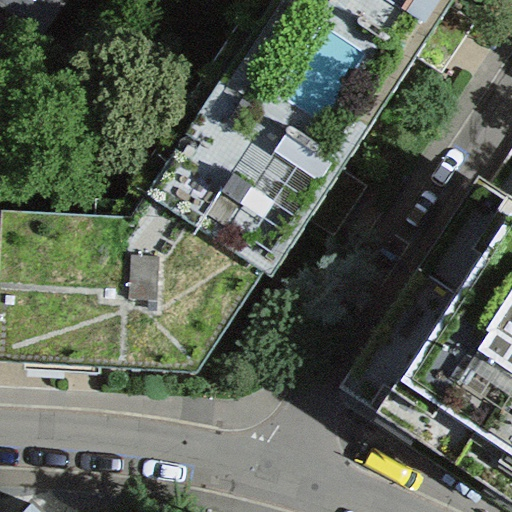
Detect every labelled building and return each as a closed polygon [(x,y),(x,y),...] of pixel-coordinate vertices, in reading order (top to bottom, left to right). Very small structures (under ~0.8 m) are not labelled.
[(0,0),(0,112),(48,42),(40,37),(65,0),(0,0)] [(273,0),(271,3),(274,5),(231,70),(228,68),(214,90),(339,172),(424,43),(452,0),(273,0)] [(157,177),(142,200),(258,276),(267,281),(310,216),(339,172),(214,90),(200,112),(202,113),(159,179),(157,177)] [(192,376),(258,276),(142,200),(141,201),(143,203),(130,223),(0,216),(0,366),(26,368),(192,376)] [(511,222),(477,200),(360,378),(396,402),(390,412),(489,477),(495,467),(511,478),(511,222)]
